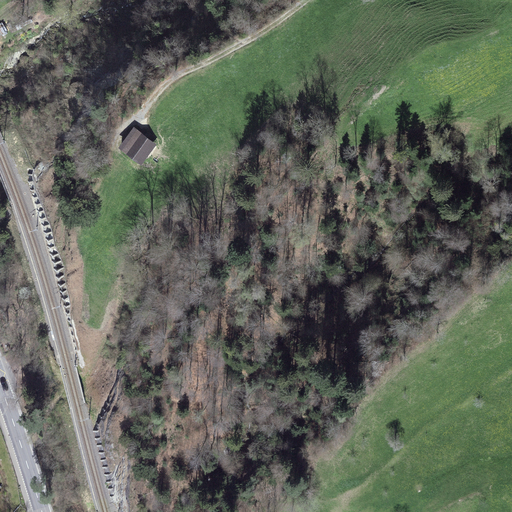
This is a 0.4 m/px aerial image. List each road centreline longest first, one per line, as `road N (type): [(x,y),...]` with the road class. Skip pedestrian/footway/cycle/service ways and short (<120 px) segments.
road 1 (track): [(313,511),(312,473),(379,388),(511,272)]
road 2 (track): [(307,0),(171,78),(140,114)]
road 3 (primary): [(41,511),(0,383)]
